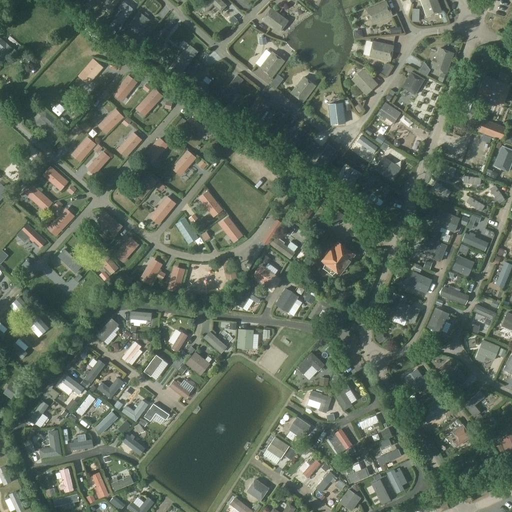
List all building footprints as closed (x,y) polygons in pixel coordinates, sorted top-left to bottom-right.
[(107,0),(106,0),(104,4),(106,5),(105,7),(111,11),(119,0),(109,0),(109,1),(107,0)] [(220,11),(225,5),(219,0),(206,0),(200,7),(205,12),(213,4),(220,11)] [(422,0),(428,15),(441,10),(437,0),(422,0)] [(373,24),(392,16),(386,1),(366,10),(373,24)] [(94,16),(98,12),(93,6),(89,10),(94,16)] [(279,32),(288,20),(272,8),(263,19),(279,32)] [(142,31),(151,19),(139,10),(130,21),(142,31)] [(222,20),(228,24),(231,19),(225,15),(222,20)] [(0,49),(6,55),(12,48),(0,37),(0,49)] [(390,61),(394,46),(373,41),(369,57),(390,61)] [(190,46),(172,69),(179,74),(197,52),(190,46)] [(362,62),(368,63),(371,49),(365,48),(362,62)] [(447,73),(454,53),(439,48),(432,68),(447,73)] [(272,78),(284,61),(272,52),(259,68),(272,78)] [(88,85),(103,68),(93,59),(78,76),(88,85)] [(199,77),(205,69),(199,64),(188,79),(204,91),(209,85),(199,77)] [(366,95),(377,84),(363,69),(352,80),(366,95)] [(411,72),(402,87),(415,94),(423,79),(411,72)] [(378,80),(384,83),(387,77),(382,73),(378,80)] [(128,75),(113,94),(122,101),(137,82),(128,75)] [(303,101),(315,85),(304,76),(292,92),(303,101)] [(503,103),(510,85),(485,76),(478,94),(503,103)] [(237,79),(218,103),(226,108),(244,85),(237,79)] [(144,116),(163,96),(154,88),(136,109),(144,116)] [(259,120),(270,103),(259,95),(247,112),(259,120)] [(392,125),(401,112),(386,102),(377,114),(392,125)] [(343,103),(328,105),(331,125),(345,123),(343,103)] [(209,135),(218,123),(197,107),(187,120),(209,135)] [(106,134),(124,117),(116,109),(98,125),(106,134)] [(502,139),(506,128),(484,119),(479,130),(502,139)] [(39,123),(33,128),(43,139),(49,134),(39,123)] [(302,128),(287,146),(295,152),(310,133),(302,128)] [(142,140),(133,132),(117,150),(126,158),(142,140)] [(361,135),(356,141),(373,154),(378,147),(361,135)] [(80,162),(96,144),(87,137),(71,155),(80,162)] [(159,138),(144,156),(152,163),(168,145),(159,138)] [(0,143),(0,167),(6,175),(13,170),(2,153),(5,151),(0,143)] [(495,165),(509,170),(511,162),(511,149),(503,146),(495,165)] [(172,168),(181,176),(196,158),(187,150),(172,168)] [(87,169),(94,175),(110,158),(103,151),(87,169)] [(383,157),(375,169),(392,181),(400,168),(383,157)] [(439,163),(437,169),(453,175),(456,168),(439,163)] [(43,175),(60,191),(68,182),(51,166),(43,175)] [(351,172),(351,173),(346,170),(338,183),(348,188),(356,174),(351,172)] [(149,174),(133,192),(142,200),(157,182),(149,174)] [(463,176),(462,183),(480,185),(481,178),(463,176)] [(436,182),(432,188),(447,198),(451,192),(436,182)] [(24,193),(45,211),(53,202),(32,184),(24,193)] [(495,185),(489,190),(499,204),(505,200),(495,185)] [(74,191),(67,198),(72,203),(78,196),(74,191)] [(198,198),(213,217),(223,210),(208,191),(198,198)] [(304,226),(322,199),(311,191),(293,218),(304,226)] [(361,194),(356,201),(374,215),(380,207),(361,194)] [(150,217),(159,225),(176,204),(167,196),(150,217)] [(470,197),(466,203),(481,212),(485,206),(470,197)] [(66,208),(47,228),(56,236),(74,216),(66,208)] [(97,220),(115,236),(123,226),(104,211),(97,220)] [(336,228),(343,219),(333,211),(325,220),(336,228)] [(454,232),(460,218),(441,211),(438,217),(443,219),(440,226),(454,232)] [(219,224),(233,243),(243,235),(228,216),(219,224)] [(27,223),(16,235),(24,243),(29,239),(39,249),(46,241),(27,223)] [(184,225),(175,231),(189,252),(198,246),(184,225)] [(114,255),(123,262),(139,244),(130,237),(114,255)] [(440,261),(447,246),(428,238),(425,245),(436,250),(433,258),(440,261)] [(291,242),(287,247),(278,240),(273,247),(290,259),(295,253),(294,252),(297,247),(291,242)] [(340,273),(354,255),(338,243),(334,248),(333,247),(323,261),(340,273)] [(103,268),(110,275),(118,268),(103,250),(95,256),(105,267),(103,268)] [(459,256),(453,269),(468,275),(474,262),(459,256)] [(152,258),(140,279),(150,285),(162,264),(152,258)] [(222,262),(227,280),(237,278),(233,259),(222,262)] [(511,266),(511,264),(505,262),(496,284),(504,287),(511,266)] [(261,265),(253,276),(272,290),(281,279),(275,274),(276,273),(272,270),(271,272),(261,265)] [(174,266),(167,289),(178,293),(185,269),(174,266)] [(408,285),(426,293),(432,280),(413,272),(408,285)] [(257,303),(262,296),(246,286),(235,303),(243,308),(249,298),(257,303)] [(468,296),(444,287),(441,295),(465,304),(468,296)] [(285,289),(276,304),(288,312),(298,297),(285,289)] [(18,297),(12,303),(23,315),(29,309),(18,297)] [(329,313),(333,307),(319,298),(308,316),(315,320),(322,309),(329,313)] [(247,319),(257,305),(248,300),(239,314),(247,319)] [(395,315),(414,323),(420,309),(401,302),(395,315)] [(494,320),(497,314),(497,313),(476,304),(473,311),(487,317),(485,323),(490,325),(493,320),(494,320)] [(441,332),(449,314),(436,308),(428,326),(441,332)] [(129,311),(129,319),(150,321),(151,313),(129,311)] [(511,314),(507,312),(502,326),(511,330),(511,314)] [(37,317),(31,322),(42,334),(48,329),(37,317)] [(239,329),(237,348),(252,349),(253,330),(239,329)] [(464,336),(471,340),(475,334),(468,330),(464,336)] [(221,353),(227,347),(209,332),(204,338),(221,353)] [(500,333),(496,340),(507,347),(511,340),(500,333)] [(494,360),(499,347),(484,340),(478,353),(494,360)] [(14,343),(9,349),(21,360),(26,354),(14,343)] [(200,375),(210,364),(195,352),(186,364),(200,375)] [(318,371),(324,365),(311,353),(297,368),(303,374),(312,365),(318,371)] [(511,356),(510,356),(503,370),(511,373),(511,356)] [(157,377),(166,366),(154,357),(145,367),(157,377)] [(91,383),(105,365),(99,360),(90,372),(87,370),(85,373),(87,375),(85,378),(91,383)] [(466,377),(457,366),(443,378),(452,389),(466,377)] [(417,369),(405,378),(417,394),(429,385),(417,369)] [(79,396),(84,390),(66,376),(61,382),(79,396)] [(102,383),(98,388),(110,398),(123,382),(117,378),(109,388),(102,383)] [(177,380),(176,382),(174,380),(169,386),(185,398),(190,392),(180,385),(181,383),(177,380)] [(11,382),(3,393),(12,399),(19,388),(11,382)] [(344,393),(350,389),(346,382),(332,390),(345,410),(352,406),(344,393)] [(326,413),(331,398),(311,391),(309,399),(321,403),(319,410),(326,413)] [(464,404),(475,417),(480,412),(475,405),(485,396),(480,391),(464,404)] [(92,403),(95,399),(89,395),(76,411),(82,415),(89,406),(92,409),(95,405),(92,403)] [(439,398),(422,410),(431,422),(447,410),(439,398)] [(127,406),(122,412),(136,421),(148,405),(142,400),(134,411),(127,406)] [(67,411),(71,413),(78,403),(74,401),(67,411)] [(41,402),(27,421),(34,425),(48,406),(41,402)] [(166,420),(169,415),(153,404),(144,417),(150,421),(156,413),(166,420)] [(377,423),(378,422),(376,416),(360,423),(362,429),(373,424),(375,427),(379,425),(377,423)] [(302,438),(310,426),(297,417),(289,430),(302,438)] [(110,418),(99,432),(105,436),(115,422),(110,418)] [(456,447),(471,437),(462,424),(452,432),(457,439),(453,442),(456,447)] [(41,458),(61,455),(58,430),(48,432),(50,447),(39,449),(41,458)] [(113,430),(108,434),(112,439),(117,435),(113,430)] [(341,430),(334,434),(346,450),(352,446),(341,430)] [(511,433),(500,439),(509,460),(511,458),(511,433)] [(132,435),(130,437),(127,434),(122,441),(140,455),(145,449),(133,439),(134,437),(132,435)] [(281,459),(289,446),(275,437),(267,449),(281,459)] [(74,443),(70,443),(71,451),(93,448),(92,440),(78,442),(78,439),(74,440),(74,443)] [(372,452),(380,474),(400,466),(392,445),(372,452)] [(316,459),(314,462),(311,459),(308,463),(311,465),(303,473),(308,478),(320,464),(316,459)] [(461,480),(480,471),(476,464),(465,469),(461,461),(454,464),(461,480)] [(4,467),(0,469),(0,479),(3,486),(11,483),(4,467)] [(349,484),(370,476),(366,468),(354,473),(353,470),(349,472),(350,474),(346,476),(349,484)] [(65,492),(73,490),(68,469),(60,470),(63,485),(60,486),(61,490),(64,489),(65,492)] [(394,470),(387,474),(397,494),(404,491),(394,470)] [(334,478),(335,476),(330,472),(316,488),(321,492),(331,481),(333,483),(336,480),(334,478)] [(99,473),(92,476),(97,487),(94,488),(96,493),(99,492),(106,489),(99,473)] [(115,491),(133,483),(130,475),(118,481),(116,478),(112,480),(113,483),(112,483),(115,491)] [(255,479),(247,492),(260,501),(269,489),(255,479)] [(380,480),(371,485),(381,506),(390,501),(380,480)] [(352,511),(361,498),(348,489),(339,502),(352,511)] [(367,510),(374,508),(370,497),(372,496),(371,490),(362,493),(367,510)] [(16,492),(9,495),(16,511),(24,511),(25,511),(16,492)] [(74,502),(79,501),(77,494),(54,500),(55,507),(70,503),(70,505),(74,504),(74,502)] [(239,511),(250,511),(252,511),(235,497),(230,504),(239,511)] [(132,502),(128,508),(132,511),(145,511),(154,502),(148,498),(140,508),(132,502)] [(88,511),(95,509),(92,502),(86,504),(88,511)] [(280,511),(273,507),(269,511),(291,511),(295,507),(288,502),(281,511),(280,511)]
